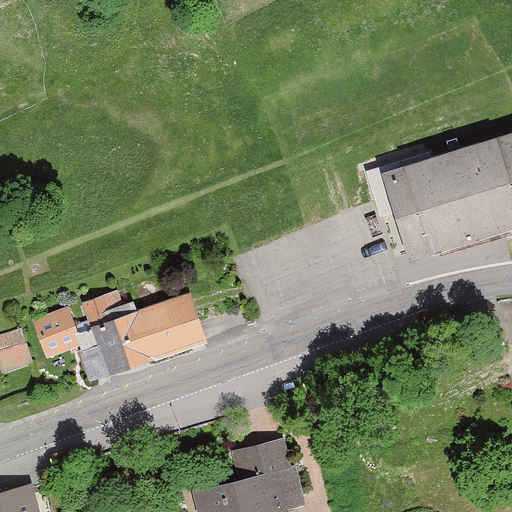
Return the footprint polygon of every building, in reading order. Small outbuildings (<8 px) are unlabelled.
[(368,169),(393,254),(511,219),(511,186),(496,131),(368,169)] [(113,284),(72,300),(87,341),(69,348),(80,377),(197,333),(179,287),(132,305),(129,297),(119,301),(113,284)] [(39,355),(71,342),(56,306),(24,318),(39,355)] [(0,322),(0,362),(24,353),(10,318),(0,322)] [(192,481),(198,511),(287,511),(286,507),(303,503),(288,433),(230,446),(235,472),(192,481)] [(0,489),(0,511),(42,511),(35,481),(0,489)]
